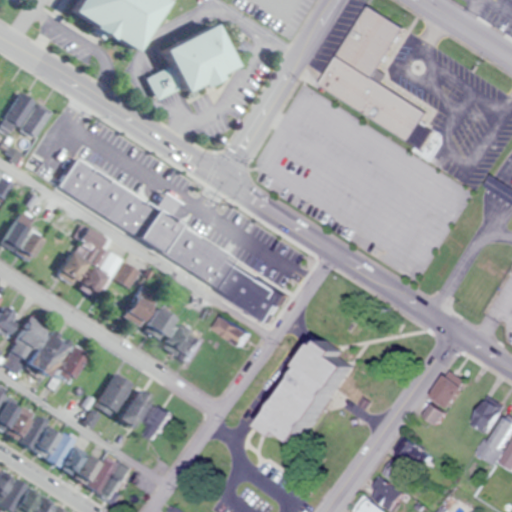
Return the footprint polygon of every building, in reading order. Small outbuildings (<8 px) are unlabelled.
[(60,9),(65,0),(152,0),(121,49),(60,9)] [(370,79),(400,26),(364,6),(318,88),(408,137),(424,109),(370,79)] [(150,48),(202,22),(223,65),(206,73),(208,76),(190,85),(189,82),(171,90),(170,87),(149,97),(140,77),(160,67),(150,48)] [(502,169),(511,175),(511,191),(495,181),(502,169)] [(0,216),(0,245),(24,256),(32,237),(18,230),(25,216),(5,207),(1,217),(0,216)] [(94,244),(71,230),(47,272),(85,293),(95,276),(104,281),(116,259),(103,251),(90,273),(80,267),(94,244)] [(208,259),(228,269),(240,245),(220,235),(208,259)] [(109,280),(121,288),(133,272),(120,264),(109,280)] [(161,317),(145,307),(133,325),(149,335),(161,317)] [(0,360),(0,367),(13,375),(17,367),(34,377),(52,345),(33,334),(26,346),(13,338),(0,360)] [(52,392),(77,365),(60,350),(40,371),(47,378),(42,383),(52,392)] [(463,380),(445,368),(426,397),(445,409),(463,380)] [(88,406),(124,427),(131,415),(148,425),(142,435),(154,443),(172,412),(107,374),(88,406)] [(494,406),(483,400),(476,412),(487,418),(494,406)] [(442,411),(428,402),(419,415),(433,424),(442,411)] [(486,442),(498,450),(511,428),(511,421),(503,416),(486,442)] [(129,468),(115,460),(111,465),(99,458),(95,465),(66,448),(71,441),(31,418),(15,445),(111,500),(129,468)] [(511,437),(497,462),(511,471),(511,437)] [(391,511),(405,492),(379,475),(355,511),(391,511)] [(0,505),(20,505),(20,480),(0,480),(0,505)]
